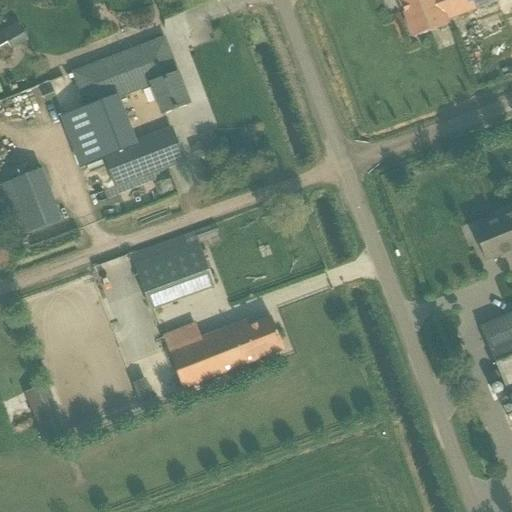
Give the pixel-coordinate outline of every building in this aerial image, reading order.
[(399,0),(414,38),(433,31),(447,26),(446,22),(504,0),(399,0)] [(0,59),(12,53),(0,32),(0,59)] [(162,116),(172,112),(190,105),(165,39),(146,46),(74,73),(116,184),(183,159),(172,131),(134,145),(117,100),(151,87),(162,116)] [(207,156),(202,144),(193,147),(198,160),(207,156)] [(66,221),(50,169),(4,184),(21,236),(66,221)] [(474,231),(473,232),(486,264),(511,253),(511,315),(481,329),(510,401),(511,405),(511,215),(502,219),(501,220),(501,221),(478,230),(474,231)] [(150,309),(213,286),(199,246),(136,269),(150,309)] [(201,340),(169,352),(182,389),(225,373),(241,367),(265,357),(284,350),(272,320),(250,328),(248,323),(229,330),(201,340)] [(47,443),(62,437),(65,436),(63,432),(54,410),(46,386),(25,394),(34,417),(36,424),(44,444),(47,443)]
